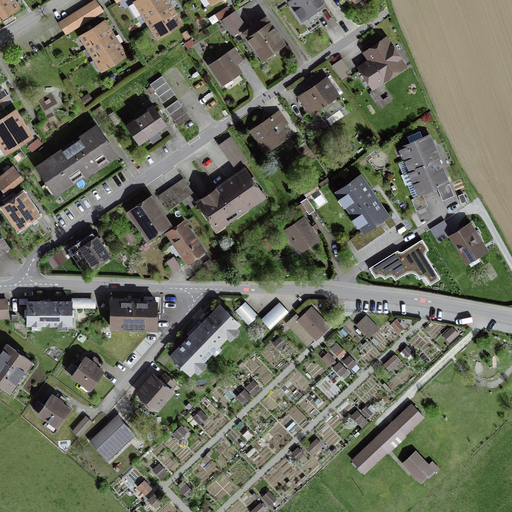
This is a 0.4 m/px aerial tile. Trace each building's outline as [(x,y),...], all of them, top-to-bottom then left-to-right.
[(0,19),(18,8),(12,0),(1,0),(0,1),(0,19)] [(142,13),(143,13),(163,0),(137,0),(136,1),(136,2),(129,6),(136,17),(142,13)] [(163,0),(143,13),(151,25),(173,11),(166,0),(163,0)] [(322,0),(290,0),(288,1),(302,21),(326,5),(322,0)] [(97,1),(60,24),(66,34),(103,10),(97,1)] [(181,24),(173,11),(151,25),(158,38),(181,24)] [(235,11),(223,19),(234,35),(246,26),(235,11)] [(266,17),(243,33),(248,41),(249,40),(262,57),(280,45),(268,27),(272,25),(266,17)] [(81,36),(88,47),(111,32),(104,21),(81,36)] [(88,47),(95,58),(119,43),(123,41),(118,34),(114,37),(111,32),(88,47)] [(381,36),(365,47),(373,60),(363,67),(375,84),(402,66),(381,36)] [(126,55),(119,43),(95,58),(103,69),(126,55)] [(235,49),(211,66),(223,84),(241,72),(236,65),(243,60),(235,49)] [(342,58),(332,65),(342,80),(348,76),(345,72),(349,70),(342,58)] [(162,75),(150,84),(163,102),(175,94),(162,75)] [(327,78),(304,94),(309,102),(304,105),(310,113),(317,109),(324,120),(345,105),(327,78)] [(375,89),(369,93),(376,104),(383,100),(375,89)] [(9,95),(0,101),(0,102),(3,107),(13,101),(9,95)] [(178,99),(165,108),(178,127),(191,118),(178,99)] [(101,105),(92,111),(109,136),(118,130),(101,105)] [(128,126),(139,142),(165,124),(153,107),(147,111),(148,112),(128,126)] [(0,119),(0,137),(24,123),(15,110),(0,119)] [(286,123),(279,112),(253,130),(260,141),(263,140),(269,149),(286,137),(280,127),(286,123)] [(32,136),(24,123),(0,137),(0,143),(6,152),(32,136)] [(97,127),(38,167),(56,193),(115,152),(97,127)] [(402,147),(407,158),(433,147),(428,135),(402,147)] [(231,137),(220,144),(236,167),(247,160),(231,137)] [(438,158),(433,147),(407,158),(407,159),(398,163),(402,173),(411,169),(412,170),(437,159),(438,158)] [(408,185),(415,181),(442,170),(437,159),(412,170),(403,174),(408,185)] [(12,185),(20,178),(13,168),(0,178),(0,183),(4,188),(10,183),(12,185)] [(200,202),(217,227),(262,196),(245,170),(199,201),(200,202)] [(447,182),(442,170),(415,181),(420,193),(447,182)] [(360,176),(338,191),(365,230),(351,239),(356,248),(383,230),(378,221),(383,218),(388,226),(394,222),(388,214),(386,215),(360,176)] [(185,180),(172,188),(181,201),(188,211),(200,202),(199,201),(185,180)] [(315,182),(302,191),(306,197),(319,188),(315,182)] [(449,184),(440,188),(445,199),(454,195),(449,184)] [(172,188),(160,197),(169,210),(181,201),(172,188)] [(6,207),(19,226),(35,214),(22,196),(16,200),(13,195),(5,201),(8,205),(6,207)] [(422,195),(411,200),(416,211),(427,207),(422,195)] [(315,210),(307,198),(301,202),(309,214),(315,210)] [(150,200),(130,214),(140,229),(144,226),(150,235),(166,224),(150,200)] [(299,248),(315,237),(303,218),(286,230),(299,248)] [(444,220),(430,229),(439,242),(452,234),(444,220)] [(167,233),(187,263),(204,251),(183,222),(167,233)] [(471,224),(451,236),(466,260),(482,250),(475,239),(479,237),(471,224)] [(0,233),(0,251),(8,245),(0,233)] [(92,233),(69,249),(82,268),(91,262),(93,265),(108,255),(101,245),(105,243),(101,236),(96,239),(92,233)] [(387,263),(372,272),(375,277),(381,273),(384,278),(392,273),(395,279),(403,274),(402,273),(409,268),(408,266),(414,263),(422,276),(424,275),(430,284),(440,278),(424,252),(428,250),(422,240),(400,253),(401,256),(393,260),(395,262),(388,266),(387,263)] [(60,250),(48,258),(53,265),(65,257),(60,250)] [(176,254),(167,258),(173,270),(182,265),(176,254)] [(89,298),(71,298),(71,301),(71,308),(89,308),(89,298)] [(46,301),(28,301),(28,309),(25,309),(25,316),(28,316),(28,324),(72,324),(72,316),(74,316),(74,309),(71,309),(71,308),(71,301),(51,301),(51,300),(50,299),(49,299),(48,299),(47,299),(46,300),(46,301)] [(7,300),(0,300),(0,316),(9,316),(7,300)] [(157,302),(112,301),(111,327),(156,328),(157,302)] [(245,302),(236,310),(249,324),(258,316),(245,302)] [(280,302),(261,319),(270,329),(288,311),(280,302)] [(172,355),(178,361),(178,362),(184,367),(191,373),(239,324),(233,317),(227,311),(226,311),(220,305),(172,355)] [(316,338),(329,326),(311,308),(308,311),(306,308),(298,316),(300,318),(299,320),(316,338)] [(357,325),(369,337),(378,328),(366,316),(357,325)] [(452,328),(447,332),(453,338),(457,333),(452,328)] [(286,341),(281,336),(277,340),(282,345),(286,341)] [(31,360),(7,343),(0,353),(0,384),(9,391),(31,360)] [(341,348),(335,353),(340,357),(345,352),(341,348)] [(388,361),(392,366),(399,360),(394,355),(388,361)] [(325,361),(329,365),(334,359),(331,356),(325,361)] [(96,365),(85,357),(77,367),(71,363),(66,370),(90,388),(103,371),(95,365),(96,365)] [(349,357),(345,361),(351,367),(356,363),(349,357)] [(343,372),(345,370),(339,363),(335,367),(339,372),(341,370),(343,372)] [(172,391),(154,375),(139,392),(157,407),(162,402),(172,391)] [(258,386),(253,381),(247,388),(253,394),(257,390),(255,388),(258,386)] [(247,400),(251,397),(244,390),(240,393),(244,397),(241,401),(244,403),(247,400)] [(63,402),(52,394),(44,405),(38,401),(33,408),(39,412),(39,413),(57,426),(70,409),(62,403),(63,402)] [(364,472),(423,417),(411,404),(352,460),(364,472)] [(364,408),(362,410),(368,417),(372,413),(367,408),(365,410),(364,408)] [(196,420),(199,417),(203,421),(207,417),(200,410),(193,417),(196,420)] [(357,411),(352,416),(359,422),(363,418),(357,411)] [(86,416),(73,431),(79,436),(92,421),(86,416)] [(136,434),(124,422),(121,424),(115,417),(101,430),(96,435),(89,441),(94,446),(98,450),(108,461),(128,441),(130,439),(136,434)] [(181,427),(174,434),(179,439),(186,432),(181,427)] [(307,448),(312,453),(318,447),(313,442),(307,448)] [(298,448),(293,452),(298,458),(303,454),(298,448)] [(417,478),(430,466),(415,451),(403,463),(417,478)] [(166,472),(159,465),(154,470),(159,475),(161,473),(163,475),(166,472)] [(148,491),(151,488),(144,481),(138,486),(142,491),(145,488),(148,491)] [(192,492),(186,485),(181,490),(187,496),(192,492)] [(268,491),(263,496),(269,504),(275,498),(268,491)] [(157,505),(162,501),(155,493),(148,500),(153,505),(155,503),(157,505)] [(253,508),(256,511),(258,511),(262,508),(258,503),(253,508)]
